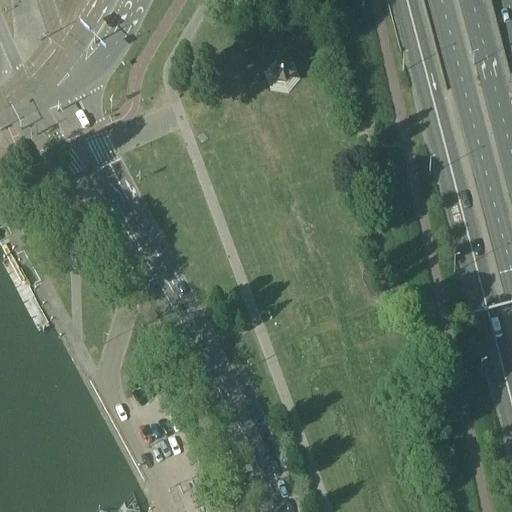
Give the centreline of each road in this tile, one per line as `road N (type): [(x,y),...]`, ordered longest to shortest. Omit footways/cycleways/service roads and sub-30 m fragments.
road 1 (trunk): [(404,0),(511,422)]
road 2 (trunk): [(439,0),(511,280)]
road 3 (tertiary): [(272,511),(248,446),(144,260)]
road 4 (tertiary): [(144,260),(142,228),(67,70)]
road 5 (tertiary): [(21,95),(144,260)]
road 6 (trunk): [(511,153),(470,0)]
